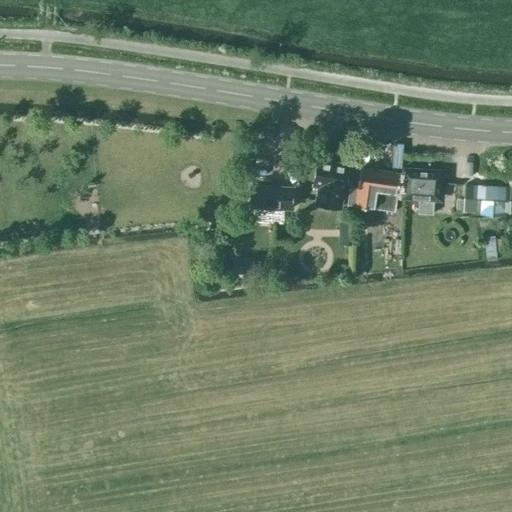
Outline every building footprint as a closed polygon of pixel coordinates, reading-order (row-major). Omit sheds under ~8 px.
[(315,203),(340,208),(348,164),(319,159),(314,186),(318,186),(315,203)] [(418,213),(432,214),(434,190),(441,190),(442,171),(403,168),(401,199),(418,200),(418,213)] [(370,190),(368,201),(397,204),(400,174),(360,169),(360,170),(354,169),(350,186),(348,208),(360,209),(363,190),(370,190)] [(293,209),(294,185),(250,183),(249,207),(252,207),(252,215),(284,217),(284,209),(293,209)] [(511,183),(470,183),(470,209),(487,209),(487,213),(511,213),(511,183)] [(339,223),(338,244),(355,244),(355,223),(339,223)] [(253,258),(232,259),(233,273),(253,273),(253,258)]
